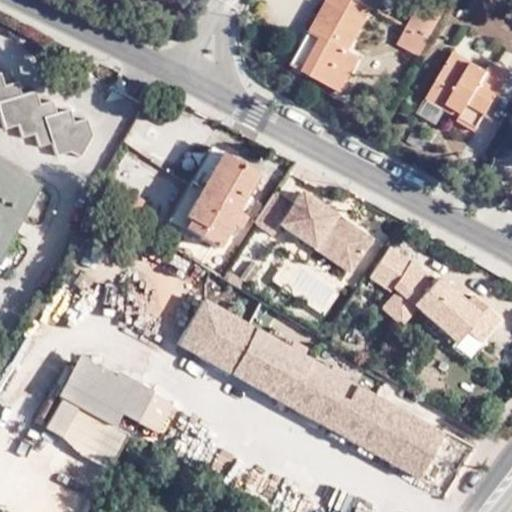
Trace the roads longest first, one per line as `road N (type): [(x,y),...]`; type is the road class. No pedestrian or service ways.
road 1 (tertiary): [(9,0),(511,251)]
road 2 (unknown): [(59,342),(114,333),(481,511)]
